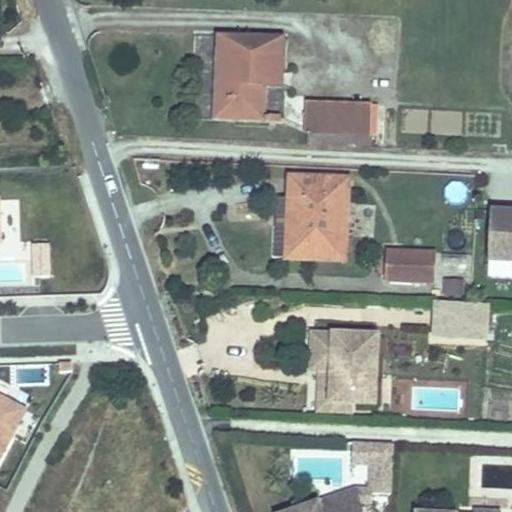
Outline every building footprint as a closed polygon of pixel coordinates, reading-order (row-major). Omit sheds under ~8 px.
[(222,45),(219,118),(270,120),(272,47),(222,45)] [(375,101),(349,101),(313,100),(312,130),(374,132),(375,101)] [(282,197),(280,254),(348,257),(352,176),(296,174),(295,197),(282,197)] [(466,204),(467,184),(449,183),(448,203),(466,204)] [(511,209),(507,210),(492,209),(490,260),(511,260),(511,209)] [(391,250),(390,280),(438,282),(439,252),(391,250)] [(0,283),(18,282),(17,263),(0,263),(0,283)] [(440,296),(465,297),(466,281),(441,280),(440,296)] [(439,303),(439,336),(494,338),(494,305),(439,303)] [(340,399),(382,399),(383,334),(319,334),(318,368),(339,368),(340,399)] [(339,368),(318,368),(318,399),(340,399),(339,368)] [(0,458),(25,411),(0,397),(0,458)] [(388,444),(349,442),(348,462),(367,463),(366,493),(386,494),(388,444)] [(313,505),(292,511),(357,511),(354,503),(366,503),(366,493),(350,491),(313,505)]
